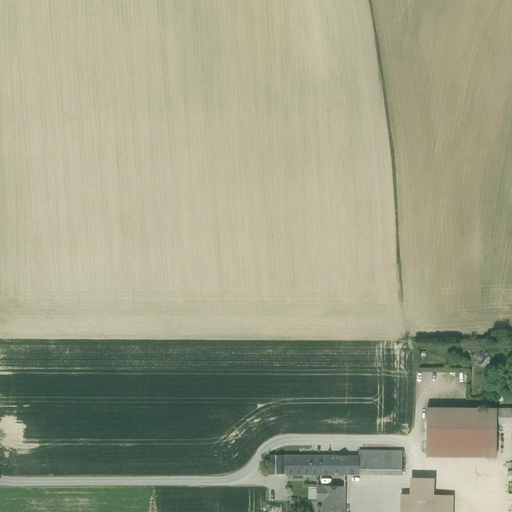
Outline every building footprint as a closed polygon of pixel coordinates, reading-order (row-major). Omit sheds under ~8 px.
[(427,410),(426,458),(496,458),(497,410),(427,410)] [(359,457),(359,475),(402,476),(402,452),(358,451),(358,457),(359,457)] [(285,475),(285,456),(269,456),(269,475),(285,475)] [(285,456),(285,475),(285,476),(330,476),(330,456),(285,456)] [(359,457),(358,457),(330,456),(330,476),(345,476),(345,475),(359,475),(359,457)] [(409,480),(409,490),(434,491),(434,481),(409,480)] [(328,511),(344,511),(344,500),(345,487),(317,487),(317,502),(322,502),(322,507),(328,507),(328,511)] [(433,511),(434,496),(409,495),(401,495),(400,511),(433,511)] [(450,511),(451,496),(434,496),(433,511),(450,511)]
